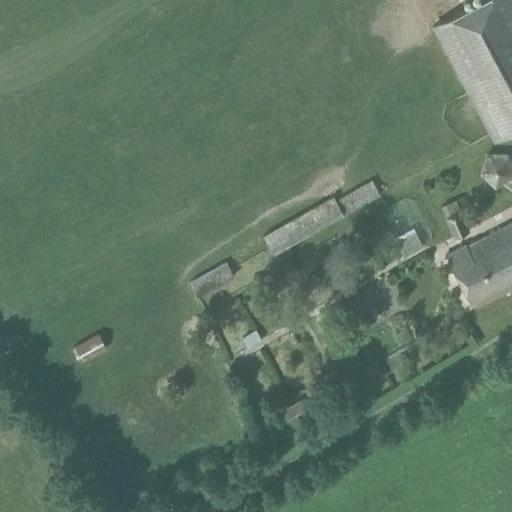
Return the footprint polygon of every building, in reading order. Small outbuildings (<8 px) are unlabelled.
[(511,0),(482,0),(434,26),(495,141),(511,131),(511,0)] [(511,174),(511,166),(509,152),(486,151),(479,173),(495,187),(511,174)] [(371,180),(336,199),(334,195),(264,235),(274,255),(380,196),(371,180)] [(469,230),(461,211),(443,219),(451,238),(469,230)] [(482,256),(499,288),(511,280),(511,222),(486,236),(493,250),(482,256)] [(403,255),(423,245),(413,227),(394,238),(403,255)] [(499,288),(482,256),(493,250),(486,236),(468,246),(467,244),(449,254),(474,301),(499,288)] [(198,295),(234,276),(226,261),(190,281),(198,295)] [(367,284),(344,296),(360,328),(383,317),(367,284)] [(81,363),(106,347),(98,333),(71,347),(81,363)]
